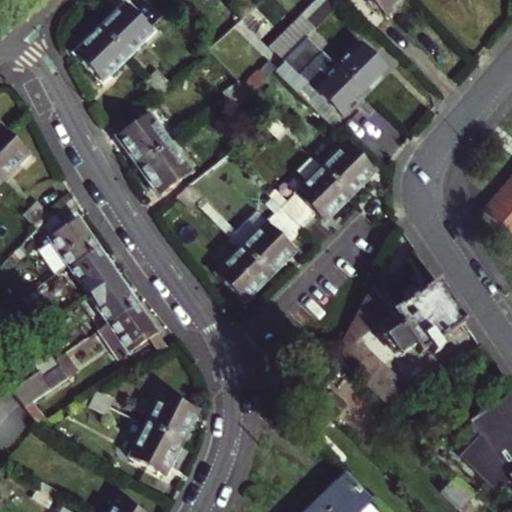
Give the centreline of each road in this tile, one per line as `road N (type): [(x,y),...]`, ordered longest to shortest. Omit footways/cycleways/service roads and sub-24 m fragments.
road 1 (residential): [(12,27),(36,53),(108,188),(222,356)]
road 2 (residential): [(511,57),(430,151),(419,188),(423,217),(511,346)]
road 3 (residential): [(222,356),(365,222)]
road 4 (residential): [(222,356),(230,439),(199,511)]
